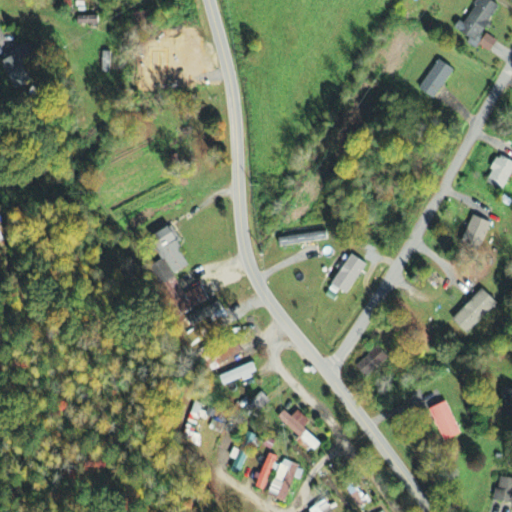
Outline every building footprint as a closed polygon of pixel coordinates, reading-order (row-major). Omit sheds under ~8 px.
[(501,8),(488,0),(479,0),(465,24),(461,22),(456,30),(471,39),(468,45),(475,49),(501,8)] [(15,91),(33,83),(25,65),(38,59),(32,45),(0,60),(15,91)] [(110,53),(102,54),(103,74),(111,74),(110,53)] [(454,70),(438,61),(421,92),(437,100),(454,70)] [(503,193),(511,176),(511,162),(500,157),(486,184),(503,193)] [(492,224),(473,217),(463,246),(481,253),(492,224)] [(160,263),(155,265),(163,282),(190,270),(171,229),(150,239),(160,263)] [(328,242),(327,233),(279,239),(280,248),(328,242)] [(351,294),(365,263),(349,256),(335,287),(351,294)] [(453,322),(468,336),(498,305),(483,291),(453,322)] [(192,328),(211,319),(213,324),(227,318),(220,303),(187,318),(192,328)] [(389,359),(378,347),(356,367),(367,379),(389,359)] [(258,376),(254,364),(219,377),(223,387),(243,380),(243,381),(258,376)] [(270,402),(262,393),(248,405),(256,415),(270,402)] [(431,410),(445,442),(462,435),(448,402),(431,410)] [(314,452),(321,445),(305,429),(311,423),(298,412),(292,418),(285,412),(278,419),(314,452)] [(236,461),(231,472),(242,476),(257,437),(247,434),(240,451),(234,449),(230,459),(236,461)] [(257,488),(265,492),(278,457),(269,454),(257,488)] [(301,480),(305,468),(281,461),(270,497),(287,502),(294,478),(301,480)] [(511,504),(511,479),(498,478),(495,502),(511,504)]
